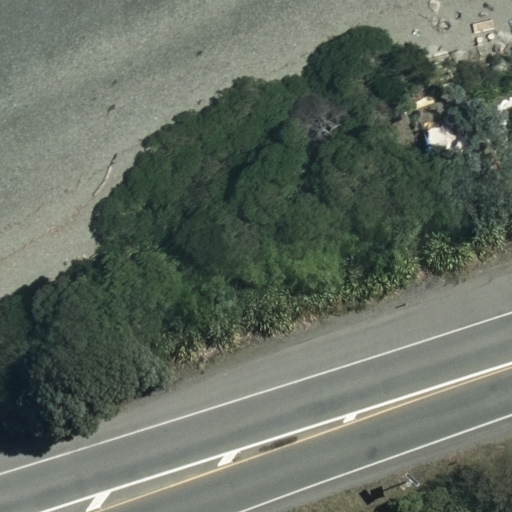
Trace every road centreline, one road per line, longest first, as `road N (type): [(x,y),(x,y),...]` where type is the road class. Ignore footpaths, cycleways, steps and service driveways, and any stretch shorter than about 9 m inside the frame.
road 1 (trunk): [(234,461),(511,368)]
road 2 (trunk): [(32,511),(234,461)]
road 3 (trunk): [(234,461),(117,511)]
